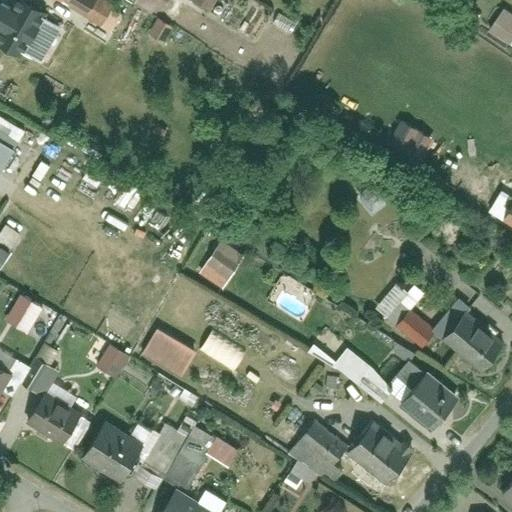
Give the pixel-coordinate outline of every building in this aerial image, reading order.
[(47,11),(25,0),(15,0),(0,29),(0,44),(23,56),(47,11)] [(55,0),(110,29),(123,4),(115,0),(55,0)] [(192,0),(210,9),(214,0),(192,0)] [(492,27),(511,39),(511,37),(511,8),(505,5),(492,27)] [(168,42),(179,24),(164,15),(153,34),(168,42)] [(0,174),(19,139),(0,128),(0,174)] [(198,274),(220,289),(246,250),(223,235),(198,274)] [(0,241),(0,268),(4,271),(17,252),(0,241)] [(7,317),(29,330),(44,305),(22,292),(7,317)] [(434,326),(446,337),(469,310),(472,306),(460,296),(434,326)] [(419,344),(434,326),(411,306),(396,324),(419,344)] [(446,337),(483,369),(506,342),(469,310),(446,337)] [(160,326),(145,351),(181,373),(196,348),(160,326)] [(100,363),(119,375),(131,354),(113,342),(100,363)] [(403,397),(428,368),(413,356),(388,385),(403,397)] [(13,373),(3,388),(13,394),(31,365),(21,359),(13,373)] [(42,359),(27,384),(45,394),(59,370),(42,359)] [(0,393),(3,388),(13,373),(0,364),(0,393)] [(401,399),(432,426),(459,396),(428,368),(403,397),(401,399)] [(82,417),(45,394),(27,423),(64,445),(82,417)] [(106,416),(82,456),(122,480),(139,452),(146,441),(106,416)] [(146,441),(139,452),(168,469),(189,435),(160,417),(146,441)] [(348,444),(317,417),(293,445),(324,472),(348,444)] [(378,418),(349,451),(385,483),(414,450),(378,418)] [(189,435),(168,469),(190,483),(211,448),(189,434),(189,435)] [(511,500),(511,479),(501,492),(511,500)] [(221,511),(178,485),(161,511),(221,511)]
